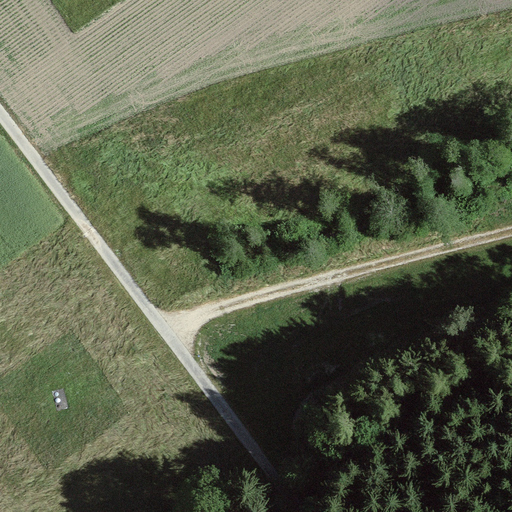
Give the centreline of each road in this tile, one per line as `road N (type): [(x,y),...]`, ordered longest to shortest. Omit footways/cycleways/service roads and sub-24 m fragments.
road 1 (track): [(0,108),(313,511)]
road 2 (track): [(163,321),(511,230)]
